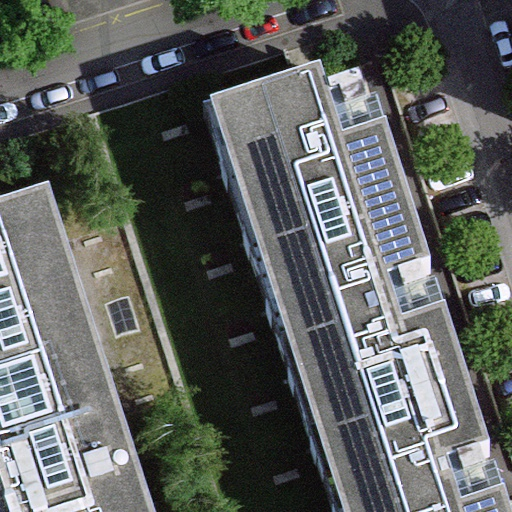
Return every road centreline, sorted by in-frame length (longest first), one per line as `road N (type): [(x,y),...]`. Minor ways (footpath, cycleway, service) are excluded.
road 1 (residential): [(0,83),(254,0)]
road 2 (residential): [(451,0),(511,187)]
